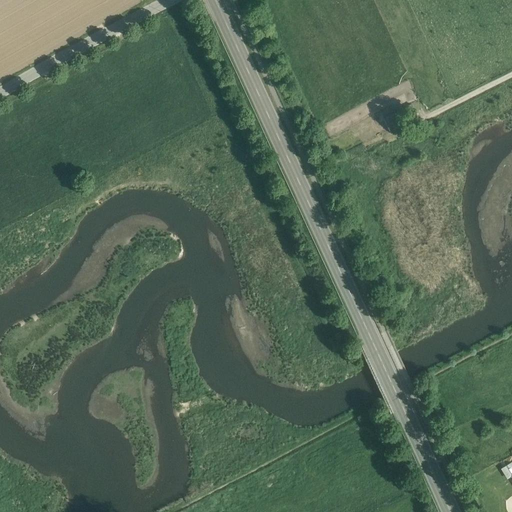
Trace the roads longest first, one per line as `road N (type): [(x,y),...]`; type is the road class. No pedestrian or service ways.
road 1 (primary): [(451,511),(215,0)]
road 2 (unclassified): [(173,0),(0,91)]
